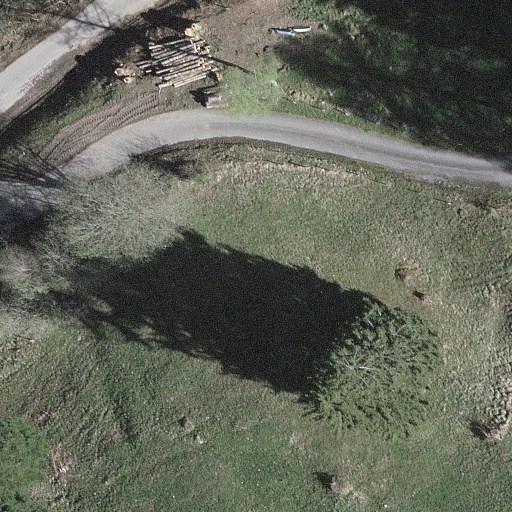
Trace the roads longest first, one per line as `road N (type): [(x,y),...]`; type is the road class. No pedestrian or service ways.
road 1 (unclassified): [(511,171),(367,156),(228,129),(157,130),(0,213)]
road 2 (unclassified): [(0,88),(79,26),(135,0)]
